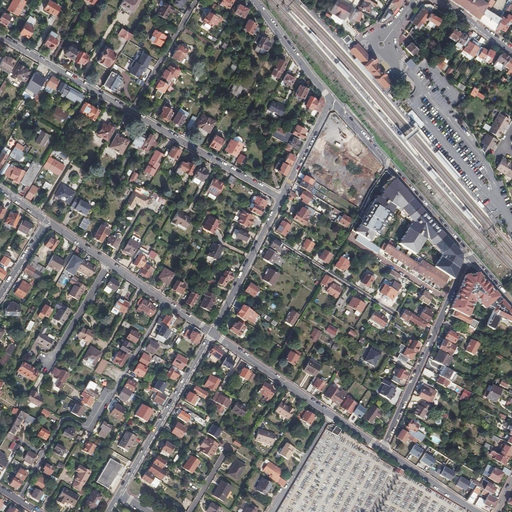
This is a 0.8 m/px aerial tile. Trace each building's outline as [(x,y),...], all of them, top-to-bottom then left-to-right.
[(18,10),(20,11),(26,2),(22,0),(13,0),(7,10),(16,15),(18,10)] [(132,0),(122,0),(120,5),(133,12),(139,0),(132,0),(133,0),(132,0)] [(351,6),(340,0),(336,0),(330,12),(343,19),(351,6)] [(450,0),(471,15),(477,19),(488,2),(485,0),(450,0)] [(477,19),(493,30),(500,18),(488,11),(494,0),(489,0),(488,2),(477,19)] [(48,1),(43,9),(54,15),(59,7),(48,1)] [(372,7),(363,1),(359,7),(362,9),(368,13),(372,7)] [(174,9),(167,5),(163,2),(161,6),(161,7),(156,15),(164,19),(169,12),(171,13),(174,9)] [(386,10),(392,14),(394,11),(397,7),(390,3),(386,10)] [(409,20),(411,22),(424,4),(421,4),(409,20)] [(420,29),(426,19),(429,13),(433,6),(429,4),(424,4),(411,22),(414,24),(413,26),(414,27),(413,28),(415,29),(417,26),(420,29)] [(234,13),(243,17),(247,9),(238,5),(234,13)] [(354,9),(348,21),(351,22),(352,23),(354,20),(357,22),(362,13),(360,13),(357,11),(354,9)] [(392,14),(386,10),(378,22),(382,23),(391,15),(392,14)] [(218,14),(213,12),(211,15),(208,13),(206,16),(205,16),(204,17),(203,16),(201,18),(202,20),(202,21),(211,26),(212,23),(215,25),(217,21),(215,20),(218,14)] [(2,13),(0,16),(0,22),(5,25),(10,17),(2,13)] [(436,25),(439,19),(429,13),(426,19),(429,21),(427,25),(430,27),(432,23),(436,25)] [(501,16),(500,18),(493,30),(496,32),(498,29),(500,29),(503,31),(508,24),(510,23),(511,24),(511,23),(511,17),(511,15),(511,14),(509,13),(508,15),(507,14),(504,18),(501,16)] [(31,27),(34,20),(29,17),(20,33),(27,37),(32,28),(31,27)] [(247,20),(242,29),(251,34),(256,24),(247,20)] [(118,35),(128,41),(132,35),(121,28),(118,35)] [(453,28),(447,36),(454,41),(460,32),(453,28)] [(154,31),(149,40),(152,41),(150,44),(154,46),(156,44),(159,46),(164,37),(154,31)] [(464,45),(468,38),(467,37),(467,36),(466,35),(461,32),(452,46),(458,50),(458,49),(461,44),(464,45)] [(462,50),(467,53),(475,40),(473,38),(476,34),(472,32),(469,37),(472,39),(470,42),(468,41),(462,50)] [(48,35),(43,44),(51,49),(53,46),(56,40),(51,37),(48,35)] [(258,35),(251,48),(254,50),(254,51),(258,53),(258,52),(263,54),(269,43),(266,41),(267,39),(261,36),(261,37),(258,35)] [(349,35),(344,40),(350,45),(354,41),(352,39),(349,35)] [(474,54),(483,39),(480,37),(478,41),(475,40),(467,53),(473,57),(474,54)] [(480,62),(481,59),(486,51),(482,48),(486,41),(483,39),(474,54),(477,55),(477,56),(480,58),(478,62),(479,63),(480,62)] [(9,48),(0,42),(0,46),(0,47),(0,46),(0,48),(3,50),(2,52),(5,54),(9,48)] [(405,48),(411,55),(418,50),(411,42),(408,45),(405,48)] [(172,57),(180,62),(187,49),(179,44),(172,57)] [(393,82),(388,78),(387,76),(383,71),(376,64),(378,62),(375,59),(371,55),(370,57),(362,49),(358,44),(351,51),(356,57),(358,59),(359,60),(362,64),(366,67),(369,71),(375,78),(379,83),(385,89),(387,87),(393,82)] [(481,59),(485,62),(487,63),(493,52),(490,51),(493,46),(490,44),(486,51),(481,59)] [(64,54),(72,59),(77,51),(69,46),(64,54)] [(107,51),(108,50),(104,48),(102,52),(101,51),(99,54),(101,55),(97,61),(106,67),(114,53),(109,51),(109,52),(107,51)] [(73,60),(78,62),(79,61),(82,63),(87,55),(79,50),(73,60)] [(134,61),(146,68),(149,65),(147,63),(151,57),(143,52),(140,57),(137,55),(134,61)] [(500,70),(503,66),(509,57),(502,52),(493,65),(500,70)] [(266,67),(273,71),(279,60),(280,59),(272,55),(266,67)] [(0,63),(0,67),(8,72),(15,62),(4,56),(0,63)] [(503,66),(509,69),(511,64),(511,59),(509,57),(503,66)] [(134,61),(133,60),(130,65),(133,67),(129,73),(137,78),(139,74),(140,74),(142,71),(144,72),(146,68),(134,61)] [(282,73),(284,70),(283,69),(285,65),(286,64),(279,60),(273,71),(271,74),(278,78),(281,72),(282,73)] [(436,66),(441,71),(446,64),(442,61),(440,60),(436,66)] [(21,64),(20,65),(19,64),(13,75),(24,82),(30,71),(23,67),(23,66),(21,64)] [(170,86),(171,87),(172,84),(172,82),(168,80),(170,77),(171,77),(172,75),(175,77),(176,76),(178,76),(179,74),(178,72),(169,66),(168,67),(167,67),(166,68),(167,69),(166,71),(164,70),(158,80),(170,86)] [(443,74),(446,77),(453,69),(449,66),(443,74)] [(111,71),(102,85),(113,92),(122,78),(111,71)] [(286,82),(290,84),(293,79),(286,74),(281,84),(284,86),(286,82)] [(29,86),(38,91),(44,80),(36,75),(29,86)] [(47,90),(46,91),(50,94),(58,81),(51,77),(47,85),(48,86),(46,89),(47,90)] [(166,92),(170,86),(158,80),(157,79),(154,84),(157,85),(155,88),(158,89),(154,96),(159,98),(162,92),(165,94),(166,92)] [(235,102),(244,85),(233,80),(224,96),(230,100),(235,102)] [(74,101),(78,94),(78,93),(66,86),(65,88),(64,87),(65,85),(61,82),(60,83),(58,82),(54,89),(61,94),(60,96),(62,98),(63,97),(64,95),(74,101)] [(298,101),(302,103),(306,95),(309,90),(299,86),(295,95),(296,95),(295,98),(298,101)] [(474,96),(474,95),(477,91),(478,90),(474,87),(470,94),(470,95),(473,96),(474,96)] [(312,110),(313,108),(317,101),(314,100),(314,99),(306,95),(302,103),(300,106),(303,108),(304,106),(312,110)] [(322,99),(320,95),(317,101),(313,108),(319,112),(323,104),(323,101),(322,99)] [(230,100),(226,107),(227,107),(225,112),(228,114),(235,102),(230,100)] [(78,112),(85,116),(90,106),(83,102),(78,112)] [(281,106),(272,102),(267,110),(272,113),(273,112),(277,114),(277,113),(281,115),(285,108),(281,106)] [(56,105),(49,116),(59,122),(63,116),(66,117),(69,113),(56,105)] [(90,106),(85,116),(92,120),(98,110),(90,106)] [(164,106),(162,109),(163,110),(160,116),(168,120),(172,113),(169,111),(170,109),(164,106)] [(182,113),(181,115),(176,112),(172,121),(179,125),(184,117),(185,118),(186,116),(186,114),(184,113),(182,113)] [(493,121),(504,128),(506,125),(505,124),(509,119),(499,113),(493,121)] [(197,125),(209,132),(214,122),(203,115),(197,125)] [(185,129),(189,131),(196,118),(192,116),(185,129)] [(502,131),(504,128),(493,121),(490,126),(488,130),(498,136),(501,131),(502,131)] [(115,126),(111,124),(109,127),(103,124),(97,134),(107,140),(115,126)] [(301,126),(299,127),(296,125),(292,133),(301,138),(302,137),(303,138),(305,134),(304,134),(305,132),(303,131),(304,130),(303,129),(303,128),(303,127),(301,126)] [(49,136),(41,131),(39,135),(35,141),(43,146),(49,136)] [(334,131),(329,138),(332,141),(335,142),(340,136),(334,131)] [(150,145),(150,146),(153,141),(154,140),(152,139),(153,137),(148,134),(148,135),(146,133),(143,138),(138,148),(145,153),(150,145)] [(496,139),(486,133),(481,142),(484,143),(489,146),(492,148),(494,145),(493,145),(496,139)] [(116,134),(110,145),(117,149),(116,151),(121,154),(128,141),(116,134)] [(137,149),(138,148),(143,138),(136,134),(129,145),(137,149)] [(321,134),(319,135),(300,173),(316,182),(358,207),(366,191),(360,187),(371,169),(362,163),(355,158),(352,154),(350,151),(347,145),(345,144),(344,142),(339,142),(336,142),(335,142),(332,141),(329,138),(329,137),(328,137),(327,135),(323,134),(321,134)] [(222,141),(223,142),(224,140),(214,135),(209,145),(217,150),(222,141)] [(245,142),(246,143),(249,145),(253,138),(250,136),(249,135),(245,142)] [(49,136),(43,146),(45,147),(51,137),(49,136)] [(286,149),(284,152),(287,154),(288,153),(290,148),(291,147),(296,149),(298,144),(297,144),(299,141),(293,138),(289,144),(287,143),(284,148),(286,149)] [(234,142),(230,140),(224,149),(235,156),(242,144),(235,141),(234,142)] [(57,157),(59,154),(62,151),(55,146),(51,153),(57,157)] [(21,157),(24,153),(22,152),(21,152),(15,147),(9,156),(13,159),(16,154),(21,157)] [(167,155),(165,159),(171,163),(174,158),(175,159),(180,151),(172,147),(168,155),(167,155)] [(456,179),(460,175),(437,150),(433,153),(456,179)] [(152,175),(159,165),(155,163),(160,154),(156,151),(144,170),(152,175)] [(294,157),(288,153),(287,154),(283,162),(289,165),(294,157)] [(240,154),(236,161),(244,166),(248,159),(240,154)] [(48,157),(43,166),(59,175),(64,166),(48,157)] [(496,168),(504,173),(510,163),(505,160),(502,158),(496,168)] [(24,193),(42,165),(34,160),(28,168),(25,174),(19,182),(25,186),(22,191),(24,193)] [(185,164),(181,162),(175,173),(179,175),(182,171),(188,174),(193,166),(187,162),(185,164)] [(282,163),(281,165),(277,163),(275,167),(279,169),(278,171),(284,175),(289,166),(282,163)] [(204,178),(206,174),(204,174),(206,170),(199,166),(193,176),(201,180),(202,177),(204,178)] [(18,184),(19,182),(25,174),(23,173),(24,171),(14,167),(9,177),(13,179),(12,182),(18,184)] [(307,177),(300,173),(298,176),(303,179),(301,182),(312,188),(316,182),(307,177)] [(230,175),(226,182),(231,185),(234,178),(230,175)] [(405,220),(420,208),(392,176),(385,182),(378,196),(375,195),(354,231),(361,236),(369,241),(371,237),(376,238),(382,228),(383,229),(394,209),(397,210),(405,220)] [(212,178),(205,191),(215,197),(222,184),(212,178)] [(42,187),(48,191),(51,185),(45,182),(42,187)] [(309,193),(312,188),(301,182),(298,186),(305,191),(309,193)] [(31,185),(25,196),(29,199),(36,188),(31,185)] [(74,193),(61,186),(55,197),(68,204),(74,193)] [(149,199),(133,190),(126,204),(132,208),(136,200),(145,206),(149,199)] [(306,204),(311,197),(308,195),(309,193),(305,191),(304,193),(302,192),(299,197),(303,200),(302,202),(306,204)] [(253,205),(262,209),(266,202),(256,197),(256,198),(254,197),(250,203),(253,205)] [(79,200),(75,198),(70,207),(74,209),(74,210),(78,212),(77,213),(81,215),(82,214),(85,216),(90,207),(79,201),(79,200)] [(259,216),(262,209),(253,205),(251,209),(250,212),(259,216)] [(311,209),(306,206),(303,210),(301,208),(297,214),(296,214),(293,219),(303,225),(306,220),(305,219),(308,213),(311,209)] [(433,246),(444,236),(420,208),(405,220),(408,223),(396,243),(418,255),(427,240),(433,246)] [(179,213),(180,212),(180,211),(178,209),(170,223),(175,225),(176,223),(185,228),(190,219),(182,214),(179,213)] [(241,212),(238,218),(239,219),(237,222),(248,227),(253,217),(241,212)] [(14,217),(9,214),(5,223),(14,227),(19,217),(15,215),(14,217)] [(343,215),(338,223),(345,227),(350,219),(343,215)] [(216,226),(219,222),(210,217),(203,228),(211,233),(216,226)] [(292,222),(285,217),(282,221),(276,231),(284,236),(290,226),(290,225),(292,222)] [(84,218),(79,227),(85,230),(90,221),(84,218)] [(22,220),(17,229),(26,234),(31,225),(22,220)] [(105,235),(107,237),(111,230),(101,224),(93,238),(101,242),(105,235)] [(249,231),(240,227),(238,231),(235,230),(231,238),(241,242),(242,240),(245,242),(248,236),(247,235),(249,231)] [(107,244),(114,249),(121,237),(121,235),(119,233),(117,234),(116,236),(114,235),(113,236),(112,236),(107,244)] [(138,243),(139,242),(140,240),(132,235),(130,239),(138,243)] [(369,241),(361,236),(358,241),(380,255),(383,251),(378,247),(369,241)] [(442,254),(433,267),(452,279),(460,261),(461,254),(444,236),(433,246),(442,254)] [(52,241),(49,239),(44,246),(51,251),(57,243),(53,240),(52,241)] [(135,248),(138,250),(140,248),(142,244),(139,242),(138,243),(130,239),(122,252),(127,255),(128,254),(131,256),(135,248)] [(306,239),(304,243),(305,244),(303,248),(309,252),(314,244),(306,239)] [(282,246),(274,240),(270,247),(278,252),(282,246)] [(378,247),(383,251),(387,244),(382,241),(378,247)] [(223,247),(213,243),(206,256),(216,261),(223,247)] [(383,251),(442,288),(448,277),(433,267),(421,260),(419,265),(387,244),(383,251)] [(148,256),(148,255),(145,253),(146,251),(140,248),(138,250),(138,251),(148,256)] [(263,259),(272,265),(278,255),(269,249),(263,259)] [(141,267),(144,264),(148,256),(138,251),(134,257),(136,258),(133,264),(138,267),(139,266),(141,267)] [(148,256),(144,264),(145,265),(139,274),(146,279),(153,270),(150,267),(151,266),(148,264),(147,266),(146,265),(148,262),(150,263),(153,259),(156,254),(151,251),(148,255),(148,256)] [(319,258),(327,263),(332,255),(324,251),(319,258)] [(53,255),(47,266),(52,269),(58,272),(64,262),(53,255)] [(83,259),(74,255),(65,269),(74,275),(77,269),(83,259)] [(42,273),(45,269),(36,264),(39,259),(34,256),(28,265),(42,273)] [(347,262),(341,258),(340,258),(334,267),(341,271),(343,268),(346,269),(349,264),(347,263),(348,262),(347,262)] [(90,277),(96,269),(88,264),(89,262),(83,259),(77,269),(90,277)] [(221,266),(228,270),(231,265),(224,261),(221,266)] [(42,274),(42,273),(28,265),(23,272),(38,281),(42,274)] [(163,268),(158,277),(164,281),(163,282),(168,285),(174,274),(163,268)] [(269,269),(263,280),(271,286),(278,275),(269,269)] [(398,279),(400,275),(391,269),(389,273),(398,279)] [(232,275),(225,271),(223,275),(221,275),(217,283),(223,286),(227,279),(229,280),(232,275)] [(499,297),(478,273),(464,274),(450,308),(468,317),(476,300),(484,310),(499,297)] [(361,282),(368,287),(373,279),(366,274),(361,282)] [(325,275),(320,284),(328,288),(326,292),(336,298),(342,289),(331,283),(333,280),(325,275)] [(106,286),(114,291),(119,283),(111,278),(106,286)] [(385,280),(383,284),(385,285),(380,293),(392,300),(397,293),(399,294),(401,290),(385,280)] [(15,293),(22,298),(30,286),(23,281),(15,293)] [(180,284),(176,281),(171,289),(176,291),(180,293),(185,285),(181,283),(180,284)] [(77,301),(81,295),(85,288),(76,282),(68,296),(77,301)] [(258,288),(250,283),(245,291),(253,297),(258,288)] [(419,300),(427,305),(431,297),(428,295),(429,294),(422,289),(418,294),(421,296),(419,300)] [(216,296),(205,290),(203,294),(205,295),(200,306),(209,311),(215,300),(214,300),(216,296)] [(194,305),(196,301),(195,300),(197,296),(191,293),(185,303),(191,306),(193,304),(194,305)] [(495,305),(501,300),(499,297),(484,310),(478,322),(484,325),(484,327),(493,331),(494,330),(499,318),(491,314),(495,305)] [(113,308),(123,313),(128,305),(122,302),(123,301),(119,298),(113,308)] [(339,298),(335,305),(340,307),(344,301),(339,298)] [(353,298),(348,305),(360,313),(365,305),(353,298)] [(151,307),(152,306),(143,300),(136,311),(139,313),(141,310),(147,314),(146,315),(150,317),(155,310),(151,307)] [(511,311),(501,300),(495,305),(491,314),(499,318),(511,324),(511,311)] [(9,315),(9,317),(19,319),(20,307),(13,303),(10,303),(5,311),(4,315),(9,315)] [(64,318),(66,319),(70,311),(61,305),(52,320),(60,325),(64,318)] [(243,305),(239,310),(248,316),(249,314),(251,311),(243,305)] [(47,318),(51,310),(44,306),(39,313),(47,318)] [(430,313),(431,311),(425,307),(419,317),(427,322),(432,314),(430,313)] [(412,321),(419,325),(423,328),(426,324),(414,317),(415,315),(405,309),(400,317),(406,320),(407,318),(412,321)] [(253,323),(255,321),(248,316),(239,310),(236,316),(244,321),(246,318),(253,323)] [(290,310),(284,320),(292,325),(298,315),(290,310)] [(388,319),(378,313),(378,312),(374,310),(372,313),(373,314),(370,319),(383,327),(388,319)] [(484,327),(484,325),(478,322),(468,317),(455,311),(454,310),(451,315),(468,324),(465,331),(472,334),(474,331),(480,334),(484,327)] [(161,326),(165,329),(167,326),(169,327),(173,321),(165,316),(162,320),(159,318),(156,323),(161,326)] [(511,324),(499,318),(494,330),(507,337),(510,331),(511,331),(511,324)] [(30,321),(24,331),(28,333),(34,323),(30,321)] [(233,325),(229,330),(241,338),(243,338),(245,335),(244,333),(246,331),(246,329),(237,323),(235,326),(233,325)] [(335,337),(337,333),(340,327),(338,326),(336,330),(329,325),(326,331),(335,337)] [(169,331),(165,329),(161,326),(156,335),(157,336),(164,339),(165,340),(169,331)] [(201,332),(193,327),(190,332),(187,330),(183,336),(195,344),(200,337),(199,337),(201,332)] [(86,343),(88,344),(93,335),(96,331),(92,328),(91,330),(90,331),(88,330),(87,330),(84,328),(82,330),(81,329),(79,332),(78,331),(76,335),(77,338),(80,340),(81,339),(84,341),(83,342),(86,343)] [(312,341),(315,343),(321,333),(315,329),(311,336),(314,338),(312,341)] [(131,331),(126,338),(134,343),(139,336),(131,331)] [(444,338),(453,343),(457,336),(448,331),(444,338)] [(36,338),(34,341),(48,350),(53,341),(39,333),(36,338)] [(121,350),(120,353),(130,359),(132,355),(130,355),(128,353),(131,349),(128,347),(130,345),(121,340),(119,344),(122,346),(120,349),(121,350)] [(439,348),(451,354),(455,346),(444,340),(439,348)] [(465,351),(473,356),(479,344),(471,340),(469,344),(468,343),(465,351)] [(156,345),(156,344),(150,341),(146,349),(153,353),(157,346),(156,345)] [(418,346),(419,344),(413,341),(409,348),(415,352),(418,347),(418,346)] [(397,342),(394,346),(396,347),(394,351),(396,351),(394,354),(393,356),(405,363),(408,358),(410,360),(415,353),(406,348),(407,347),(397,342)] [(5,353),(9,356),(15,347),(11,345),(10,344),(5,353)] [(211,355),(216,358),(218,359),(223,352),(220,349),(221,348),(219,346),(218,348),(214,346),(209,353),(211,355)] [(90,347),(83,359),(94,365),(101,353),(90,347)] [(285,360),(293,365),(300,353),(291,349),(285,360)] [(380,354),(370,349),(364,361),(374,366),(380,354)] [(433,360),(446,368),(452,357),(439,350),(433,360)] [(112,361),(121,366),(126,357),(118,352),(112,361)] [(9,356),(5,353),(0,360),(0,364),(4,366),(9,356)] [(149,358),(149,356),(143,353),(138,362),(145,367),(150,358),(149,358)] [(177,355),(172,363),(181,369),(186,360),(177,355)] [(234,362),(226,358),(222,365),(230,369),(234,362)] [(94,371),(101,375),(108,362),(102,359),(94,371)] [(454,372),(446,368),(433,360),(432,360),(429,364),(451,376),(454,372)] [(304,371),(314,377),(320,367),(309,361),(304,371)] [(28,379),(33,370),(34,369),(22,362),(16,372),(28,379)] [(137,364),(133,372),(141,377),(145,369),(137,364)] [(183,373),(172,366),(168,372),(163,369),(161,373),(171,379),(173,380),(175,380),(176,377),(177,378),(179,374),(182,376),(183,373)] [(427,369),(439,376),(441,373),(428,366),(427,369)] [(50,374),(56,378),(60,372),(54,368),(50,374)] [(243,368),(239,376),(246,380),(250,373),(243,368)] [(28,379),(33,382),(38,373),(33,370),(28,379)] [(60,372),(56,378),(56,379),(59,380),(55,386),(60,389),(68,375),(61,370),(60,372)] [(406,374),(399,370),(395,377),(394,376),(391,380),(398,384),(401,378),(403,379),(406,374)] [(251,373),(247,380),(251,382),(255,376),(251,373)] [(214,378),(210,376),(204,385),(214,391),(220,379),(215,376),(214,378)] [(450,382),(439,376),(436,382),(445,387),(447,384),(448,385),(450,382)] [(319,379),(314,377),(310,384),(312,386),(321,392),(326,384),(322,382),(324,379),(320,377),(319,379)] [(396,387),(383,379),(381,383),(384,385),(379,394),(390,400),(391,397),(392,398),(394,394),(393,394),(395,391),(394,390),(396,387)] [(511,384),(502,379),(499,383),(507,388),(508,386),(511,387),(511,384)] [(131,382),(128,380),(123,387),(131,392),(136,382),(132,380),(131,382)] [(153,389),(162,394),(164,390),(163,390),(166,385),(158,380),(153,389)] [(89,381),(83,391),(94,397),(97,393),(95,392),(96,390),(92,387),(94,384),(89,381)] [(263,398),(267,401),(273,391),(269,388),(269,386),(263,382),(257,392),(261,394),(264,396),(263,398)] [(489,391),(498,396),(500,390),(492,385),(489,391)] [(324,396),(338,405),(346,393),(341,390),(340,393),(330,386),(324,396)] [(424,386),(423,387),(424,387),(431,391),(429,394),(433,396),(435,391),(424,386)] [(193,392),(200,397),(203,391),(196,387),(193,392)] [(127,392),(122,388),(118,396),(121,398),(120,400),(123,401),(124,399),(125,401),(128,397),(131,399),(133,395),(130,393),(127,392)] [(38,396),(39,393),(33,390),(27,400),(39,407),(44,399),(38,396)] [(433,396),(429,394),(421,390),(418,396),(427,401),(431,401),(433,396)] [(495,402),(498,396),(489,391),(486,390),(484,394),(485,395),(484,396),(495,402)] [(155,391),(154,392),(157,394),(153,400),(161,404),(165,397),(155,391)] [(200,397),(208,402),(210,399),(207,397),(208,394),(203,391),(200,397)] [(220,394),(217,392),(212,400),(219,404),(217,407),(215,410),(221,413),(224,409),(223,408),(224,407),(226,409),(231,401),(220,395),(220,394)] [(195,402),(197,403),(199,399),(189,393),(185,400),(193,405),(195,402)] [(93,398),(86,394),(81,401),(89,406),(93,398)] [(347,398),(341,407),(351,413),(357,404),(347,398)] [(231,411),(242,417),(246,410),(247,409),(237,402),(231,411)] [(290,408),(289,407),(282,402),(276,410),(289,419),(295,411),(294,411),(295,409),(291,406),(290,408)] [(431,408),(422,402),(419,406),(418,405),(413,414),(422,419),(424,417),(423,416),(427,411),(428,412),(431,408)] [(204,421),(178,403),(176,407),(179,409),(194,420),(202,425),(204,421)] [(75,404),(71,412),(79,417),(83,409),(75,404)] [(141,404),(134,415),(145,422),(152,411),(141,404)] [(110,414),(118,419),(124,410),(115,405),(110,414)] [(379,411),(379,410),(372,405),(363,418),(370,423),(376,416),(379,418),(382,414),(379,411)] [(352,416),(356,418),(361,411),(358,408),(352,416)] [(193,422),(194,420),(179,409),(176,413),(178,414),(177,417),(186,423),(188,419),(193,422)] [(302,410),(296,418),(299,420),(300,418),(309,425),(315,417),(305,411),(302,409),(302,410)] [(241,418),(245,420),(250,412),(246,410),(242,417),(241,418)] [(17,416),(8,432),(13,435),(20,423),(22,419),(24,421),(24,420),(27,415),(20,411),(17,416)] [(35,419),(27,415),(24,420),(33,425),(35,419)] [(410,420),(403,430),(408,433),(417,439),(421,442),(425,437),(417,431),(415,433),(413,432),(418,425),(410,420)] [(102,423),(99,428),(102,429),(98,435),(103,438),(110,427),(102,423)] [(172,432),(180,437),(185,429),(177,424),(172,432)] [(219,428),(213,424),(207,433),(216,439),(221,430),(219,428)] [(341,429),(335,425),(331,432),(337,435),(338,433),(341,429)] [(41,428),(37,435),(45,440),(49,433),(41,428)] [(74,431),(70,429),(69,430),(67,429),(65,431),(64,431),(62,434),(69,438),(74,431)] [(259,429),(256,440),(272,445),(275,434),(259,429)] [(406,437),(408,433),(403,430),(401,429),(396,437),(403,442),(406,437)] [(134,441),(135,441),(137,437),(126,431),(117,445),(128,451),(134,441)] [(408,433),(406,437),(411,441),(412,440),(415,442),(417,439),(408,433)] [(218,444),(209,438),(207,441),(204,440),(200,447),(202,448),(200,452),(209,458),(211,455),(212,456),(217,448),(216,448),(218,444)] [(88,441),(86,445),(82,451),(90,455),(96,446),(88,441)] [(16,453),(18,450),(20,446),(14,443),(12,442),(9,449),(16,453)] [(161,451),(159,453),(167,458),(173,447),(166,442),(164,445),(162,443),(158,449),(161,451)] [(286,459),(289,455),(291,453),(292,453),(295,448),(286,442),(278,454),(286,459)] [(419,445),(415,442),(408,452),(417,458),(422,450),(417,447),(419,445)] [(498,454),(506,459),(511,449),(500,443),(498,447),(501,448),(498,454)] [(56,445),(53,449),(56,451),(54,453),(61,457),(61,456),(64,458),(66,454),(63,452),(65,449),(56,445)] [(503,464),(506,459),(498,454),(493,452),(486,448),(484,451),(489,453),(488,455),(503,464)] [(28,451),(23,460),(31,464),(36,456),(28,451)] [(434,460),(424,453),(419,461),(429,467),(434,460)] [(183,468),(191,473),(199,461),(191,455),(183,468)] [(157,456),(155,459),(154,459),(152,462),(153,462),(153,463),(161,468),(165,462),(157,456)] [(227,468),(230,471),(237,460),(233,458),(227,468)] [(109,459),(96,482),(107,488),(114,476),(120,466),(109,459)] [(280,485),(281,486),(285,481),(277,476),(278,474),(279,474),(282,470),(266,459),(264,461),(266,463),(267,464),(263,470),(269,474),(268,475),(272,478),(271,479),(280,485)] [(237,460),(230,471),(228,474),(236,480),(245,466),(237,460)] [(56,466),(62,470),(65,466),(59,462),(56,466)] [(152,464),(152,465),(151,464),(149,467),(150,468),(148,471),(156,476),(160,479),(164,472),(152,464)] [(490,473),(499,478),(502,473),(487,464),(484,469),(487,471),(490,473)] [(45,465),(42,469),(44,470),(43,472),(48,475),(52,469),(45,465)] [(71,487),(79,491),(90,471),(79,465),(75,471),(78,473),(74,479),(75,480),(71,487)] [(401,476),(403,472),(404,471),(401,469),(397,466),(396,468),(394,472),(398,474),(401,476)] [(454,473),(444,467),(443,468),(440,475),(439,476),(450,482),(454,473)] [(501,471),(509,475),(511,471),(504,467),(501,471)] [(19,469),(15,477),(22,480),(26,473),(19,469)] [(496,482),(499,478),(490,473),(484,469),(482,473),(488,476),(496,482)] [(146,472),(141,480),(155,489),(160,481),(157,480),(146,472)] [(46,478),(41,475),(39,478),(38,477),(33,485),(41,489),(45,481),(46,478)] [(467,480),(458,475),(454,482),(463,488),(467,480)] [(16,486),(18,487),(21,482),(13,478),(9,485),(15,488),(16,486)] [(269,488),(272,484),(262,478),(257,487),(258,487),(256,491),(266,496),(270,488),(269,488)] [(212,495),(223,502),(232,487),(221,480),(212,495)] [(489,493),(491,494),(494,488),(487,483),(483,489),(489,493)] [(468,497),(473,500),(480,489),(475,486),(468,497)] [(63,488),(58,496),(59,497),(57,501),(62,504),(65,500),(73,505),(78,496),(63,488)] [(41,493),(34,489),(30,496),(37,500),(41,493)] [(85,505),(93,509),(100,496),(92,492),(85,505)] [(497,498),(491,494),(489,493),(487,496),(484,501),(479,498),(475,505),(477,507),(480,508),(483,504),(492,509),(497,498)] [(211,502),(206,511),(220,511),(222,509),(211,502)]
